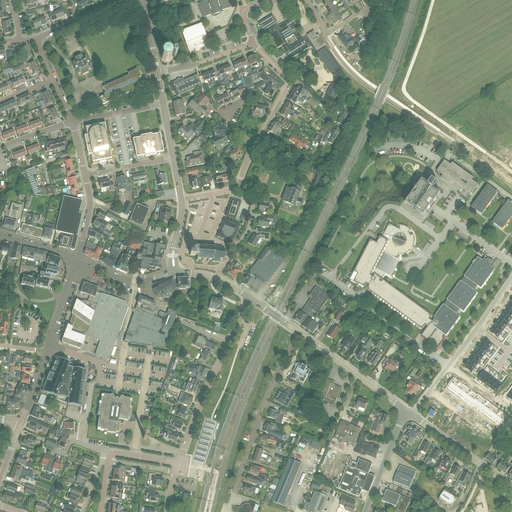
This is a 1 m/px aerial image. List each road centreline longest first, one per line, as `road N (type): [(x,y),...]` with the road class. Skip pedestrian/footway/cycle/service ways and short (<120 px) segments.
road 1 (residential): [(226,511),(266,391),(300,333)]
road 2 (residential): [(439,238),(387,206),(333,272),(360,299)]
road 3 (residential): [(179,463),(249,298)]
road 4 (track): [(433,0),(403,89),(446,124)]
road 5 (residential): [(511,198),(447,151),(429,174),(449,188)]
road 6 (residential): [(257,138),(281,142),(319,166),(351,114)]
road 7 (tertiary): [(404,409),(300,333)]
road 8 (tertiary): [(511,487),(411,414)]
